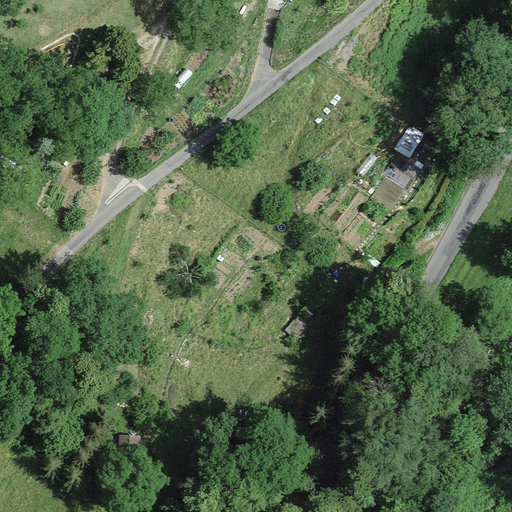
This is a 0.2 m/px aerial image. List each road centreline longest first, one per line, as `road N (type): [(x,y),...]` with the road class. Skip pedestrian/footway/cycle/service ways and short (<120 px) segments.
road 1 (unclassified): [(0,324),(103,218),(376,0)]
road 2 (unclassified): [(511,133),(301,511)]
